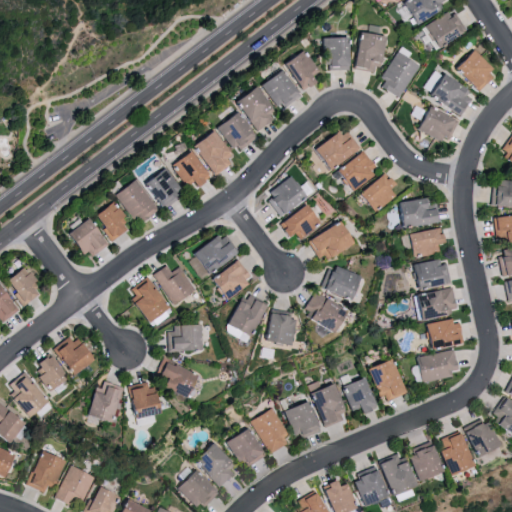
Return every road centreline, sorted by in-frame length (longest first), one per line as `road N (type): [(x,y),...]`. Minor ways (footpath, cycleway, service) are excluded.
road 1 (residential): [(245,511),(311,465),(456,404),(486,375),(492,354),(466,179),(486,126),(511,97)]
road 2 (residential): [(0,363),(140,255),(207,217),(302,131),(345,104)]
road 3 (secondary): [(0,237),(309,0)]
road 4 (secondary): [(268,0),(0,204)]
road 5 (residential): [(126,352),(23,220)]
road 6 (residential): [(466,179),(420,170),(366,111),(345,104)]
